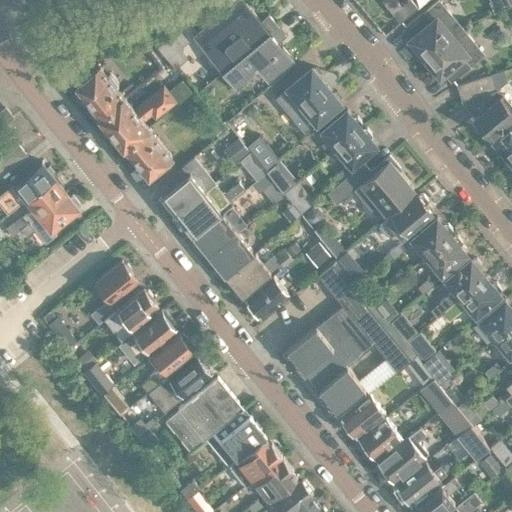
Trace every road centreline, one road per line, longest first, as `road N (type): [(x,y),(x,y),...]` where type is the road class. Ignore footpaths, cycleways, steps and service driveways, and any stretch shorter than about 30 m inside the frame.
road 1 (residential): [(376,511),(0,51)]
road 2 (residential): [(511,237),(321,0)]
